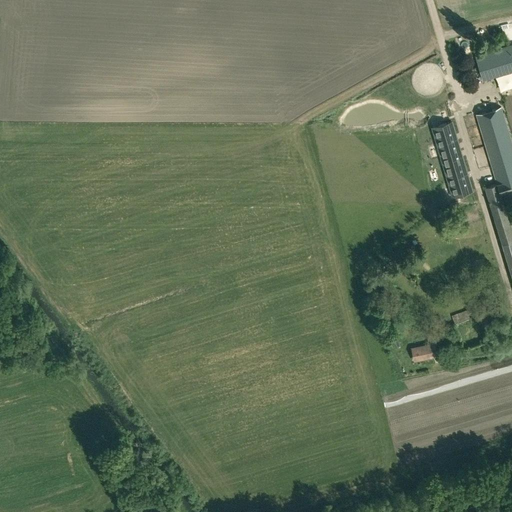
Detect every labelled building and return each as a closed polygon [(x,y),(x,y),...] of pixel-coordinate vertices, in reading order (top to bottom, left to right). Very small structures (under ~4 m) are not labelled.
[(511,45),(475,56),(481,78),(511,68),(511,45)] [(511,189),(511,139),(502,108),(476,115),(496,184),(485,187),(511,277),(511,226),(502,193),(511,189)] [(472,191),(452,122),(433,127),(453,197),(472,191)] [(452,316),(456,325),(470,319),(469,315),(481,310),(479,305),(452,316)] [(511,335),(494,341),(497,354),(511,349),(511,335)] [(412,348),(414,359),(429,356),(428,352),(435,351),(434,344),(412,348)]
